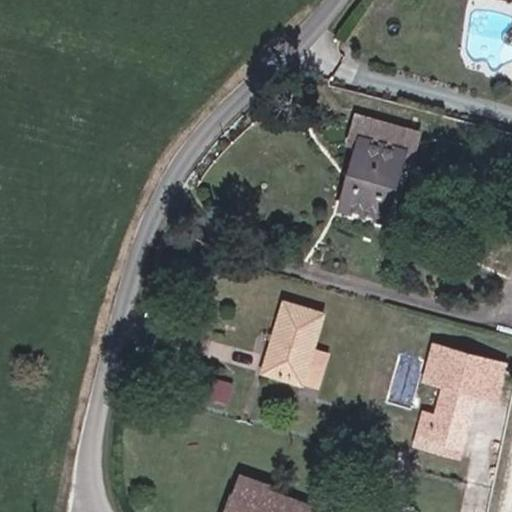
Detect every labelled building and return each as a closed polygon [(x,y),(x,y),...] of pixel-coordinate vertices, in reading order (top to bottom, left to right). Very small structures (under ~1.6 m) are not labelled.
[(344,210),(357,214),(382,221),(403,151),(412,154),(418,133),(356,116),(351,136),(364,140),(354,178),(344,210)] [(327,313),(290,305),(273,379),(310,389),(327,313)] [(464,456),(477,393),(478,389),(464,386),(464,380),(454,378),(452,384),(444,383),(437,416),(425,414),(420,445),(424,446),(432,438),(430,447),(464,456)] [(387,448),(384,461),(399,465),(402,450),(387,448)] [(210,511),(328,511),(329,511),(305,502),(289,495),(294,482),(232,456),(210,511)]
